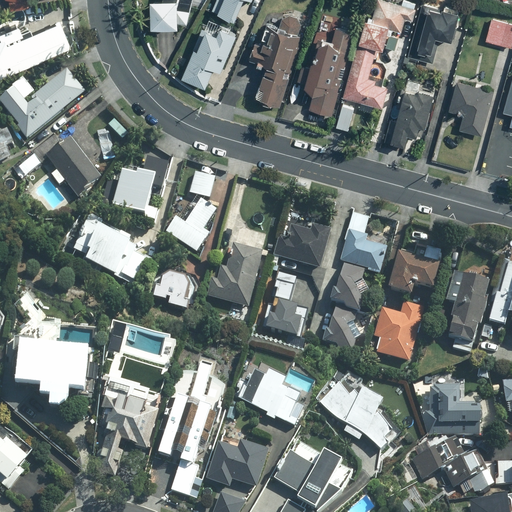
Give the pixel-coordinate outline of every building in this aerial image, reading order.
[(6,0),(6,7),(27,11),(28,0),(6,0)] [(162,0),(162,1),(149,1),(149,29),(176,28),(176,23),(186,25),(191,0),(162,0)] [(247,0),(250,1),(250,0),(215,0),(211,11),(217,13),(228,18),(236,0),(247,0)] [(342,99),(372,105),(383,108),(388,87),(382,85),(384,78),(369,74),(372,59),(374,59),(377,49),(382,50),(387,29),(401,32),(404,19),(412,21),(416,3),(406,1),(405,6),(378,0),(374,0),(369,21),(362,20),(342,99)] [(457,14),(446,12),(447,9),(421,3),(407,56),(433,63),(439,39),(450,42),(457,14)] [(248,62),(263,66),(254,99),(281,107),(301,37),(294,35),(295,35),(297,34),(298,32),(299,31),(300,29),(300,27),(300,26),(300,24),(299,22),(299,20),(298,19),(296,18),(295,17),(293,16),(291,16),(289,16),(288,16),(286,16),(284,17),(283,18),(282,20),(281,21),(280,23),(280,25),(279,26),(280,28),(280,30),(281,32),(273,29),(268,47),(253,43),(248,62)] [(511,47),(511,23),(490,18),(484,41),(511,48),(511,47)] [(208,19),(204,29),(201,28),(180,78),(204,88),(211,69),(219,72),(237,31),(208,19)] [(0,78),(68,48),(58,23),(16,37),(11,23),(3,26),(4,31),(0,32),(2,37),(0,37),(0,78)] [(296,81),(305,83),(303,89),(304,89),(305,90),(306,91),(307,92),(308,92),(308,93),(309,93),(310,93),(311,94),(312,94),(313,94),(314,94),(315,94),(316,94),(317,94),(318,94),(319,94),(320,94),(321,94),(322,93),(324,94),(319,113),(332,116),(354,32),(333,26),(329,43),(316,40),(309,68),(301,65),(296,81)] [(84,95),(63,70),(26,101),(15,88),(0,100),(0,102),(31,139),(84,95)] [(511,76),(503,112),(511,114),(508,127),(511,128),(511,76)] [(387,130),(393,131),(390,142),(403,145),(406,133),(416,135),(418,127),(424,128),(433,93),(418,89),(419,82),(406,79),(403,91),(401,101),(396,99),(393,110),(398,111),(395,121),(390,119),(387,130)] [(454,81),(446,113),(462,117),(458,131),(482,137),(494,91),(454,81)] [(5,131),(0,132),(0,164),(11,161),(6,150),(12,148),(5,131)] [(61,145),(54,136),(38,149),(30,155),(32,157),(18,169),(25,178),(47,161),(78,201),(85,195),(83,193),(100,180),(69,139),(61,145)] [(139,150),(132,145),(122,161),(129,166),(139,150)] [(110,179),(103,201),(146,214),(153,189),(164,192),(173,162),(142,153),(135,175),(123,172),(119,182),(110,179)] [(194,174),(188,196),(208,202),(214,180),(194,174)] [(209,237),(204,233),(217,215),(201,204),(185,227),(176,221),(166,236),(196,256),(209,237)] [(280,239),(275,258),(321,271),(332,233),(313,228),(312,233),(291,228),(287,241),(280,239)] [(74,254),(86,261),(81,271),(96,279),(102,269),(134,287),(148,263),(87,230),(74,254)] [(368,239),(350,234),(341,264),(381,275),(388,251),(366,245),(368,239)] [(511,257),(511,247),(497,243),(475,306),(494,312),(498,302),(511,259),(511,257)] [(218,285),(212,283),(208,299),(251,310),(264,258),(235,251),(229,274),(221,273),(218,285)] [(400,259),(390,295),(411,301),(413,290),(432,295),(439,270),(400,259)] [(511,259),(498,302),(511,305),(511,259)] [(371,274),(345,268),(335,306),(361,313),(365,306),(352,287),(371,274)] [(276,278),(272,295),(276,296),(270,321),(266,320),(262,334),(301,344),(309,313),(290,308),(296,283),(276,278)] [(167,304),(171,305),(169,310),(186,316),(187,313),(188,313),(195,289),(161,279),(154,303),(166,306),(167,304)] [(405,305),(402,317),(383,312),(375,340),(382,342),(378,357),(409,365),(425,310),(405,305)] [(362,318),(336,311),(326,348),(352,355),(356,348),(345,329),(362,318)] [(96,365),(33,359),(35,344),(16,342),(14,367),(6,367),(6,406),(16,412),(34,393),(45,393),(45,399),(54,400),(57,406),(63,407),(67,405),(66,396),(93,400),(96,365)] [(305,412),(298,408),(302,401),(283,392),(286,386),(269,378),(267,383),(255,377),(251,385),(248,383),(239,402),(296,431),(305,412)] [(506,406),(511,405),(511,383),(503,385),(506,406)] [(319,408),(348,429),(344,436),(359,444),(361,439),(382,454),(388,449),(385,445),(392,439),(376,422),(383,415),(363,403),(344,388),(319,408)] [(426,414),(425,432),(429,437),(480,438),(480,405),(461,405),(461,391),(429,391),(429,414),(426,414)] [(133,401),(131,406),(118,402),(96,472),(117,478),(127,446),(147,452),(159,415),(145,411),(147,405),(133,401)] [(201,469),(195,467),(211,416),(170,403),(153,456),(181,465),(172,493),(192,499),(201,469)] [(423,483),(445,473),(443,470),(464,460),(456,443),(413,462),(423,483)] [(0,485),(7,491),(30,464),(7,444),(3,448),(0,445),(0,485)] [(229,490),(232,482),(257,491),(269,456),(241,447),(239,453),(219,446),(207,482),(229,490)] [(298,505),(309,511),(316,511),(342,472),(325,461),(318,473),(291,457),(275,482),(302,498),(298,505)] [(480,457),(447,474),(456,492),(489,474),(480,457)] [(240,511),(245,504),(219,494),(210,511),(240,511)] [(508,511),(507,501),(468,506),(468,511),(508,511)] [(302,511),(286,503),(280,511),(302,511)]
